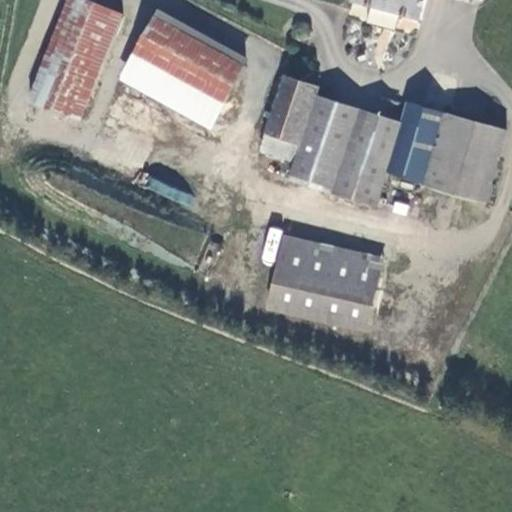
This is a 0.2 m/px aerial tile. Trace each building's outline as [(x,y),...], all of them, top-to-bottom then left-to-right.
[(91,0),(79,0),(39,103),(89,123),(131,16),(91,0)] [(365,0),(364,5),(429,23),(436,0),(460,0),(489,7),(490,0),(365,0)] [(125,90),(214,141),(253,71),(165,20),(125,90)] [(319,45),(322,40),(322,35),(319,30),(314,27),(308,27),(303,30),(300,35),(300,41),(303,45),(308,48),(314,48),(319,45)] [(268,156),(304,168),(325,99),(328,91),(293,80),(268,156)] [(463,122),(475,125),(482,100),(471,97),(463,122)] [(413,128),(325,99),(304,168),(298,184),(386,212),(397,179),(413,128)] [(431,189),(452,118),(418,109),(413,128),(397,179),(431,189)] [(511,153),(511,136),(475,125),(463,122),(452,118),(431,189),(431,192),(494,212),(511,153)] [(205,236),(54,173),(43,199),(195,261),(205,236)] [(399,268),(406,242),(264,206),(257,231),(270,235),(251,306),(372,337),(391,266),(399,268)]
